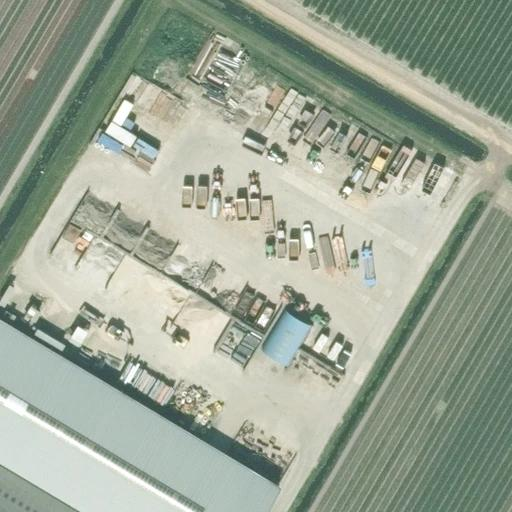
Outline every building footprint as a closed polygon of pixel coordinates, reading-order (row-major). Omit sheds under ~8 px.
[(224,44),(215,59),(241,73),(249,58),(224,44)] [(440,152),(375,116),(368,130),(360,126),(348,147),(379,164),(394,137),(436,160),(440,152)] [(189,166),(190,189),(211,189),(212,199),(221,199),(220,179),(209,179),(208,165),(189,166)] [(453,192),(462,177),(452,171),(443,186),(453,192)] [(237,213),(246,213),(246,192),(237,192),(237,213)] [(324,200),(311,204),(316,218),(329,214),(324,200)] [(317,255),(328,259),(335,241),(325,237),(317,255)] [(386,254),(371,286),(392,296),(394,293),(404,298),(417,269),(386,254)] [(231,298),(236,290),(229,286),(233,280),(222,273),(213,288),(231,298)] [(314,341),(325,316),(298,304),(268,373),(320,396),(339,352),(314,341)] [(0,511),(264,511),(280,486),(0,318),(0,511)] [(330,344),(341,328),(331,322),(321,338),(330,344)] [(120,372),(158,389),(172,360),(137,343),(132,353),(129,352),(120,372)]
